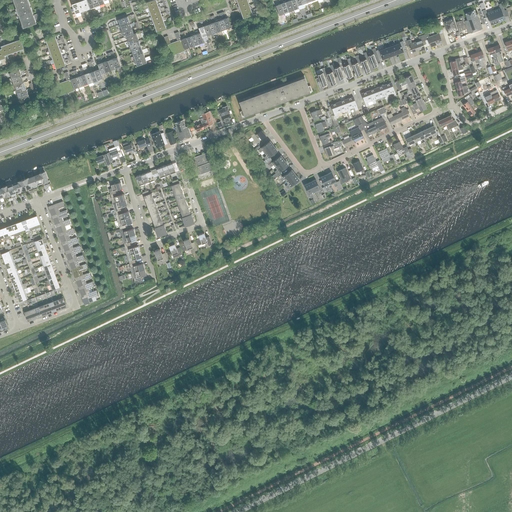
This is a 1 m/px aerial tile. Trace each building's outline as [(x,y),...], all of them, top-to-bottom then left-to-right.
[(12,0),(17,12),(31,7),(28,0),(12,0)] [(85,11),(90,9),(86,0),(83,0),(81,1),(85,11)] [(91,0),(86,0),(90,9),(94,7),(91,0)] [(291,0),(290,1),(293,11),(298,9),(298,6),(295,0),(291,0)] [(81,1),(77,2),(80,12),(85,11),(81,1)] [(238,4),(239,9),(249,5),(247,1),(238,4)] [(289,12),(293,11),(290,1),(285,2),(289,12)] [(75,14),(80,12),(77,2),(72,4),(75,14)] [(280,4),(284,14),(289,12),(285,2),(280,4)] [(504,19),(501,12),(504,11),(502,3),(498,4),(500,8),(493,11),(498,22),(504,19)] [(157,4),(148,8),(149,12),(160,8),(159,6),(158,7),(157,4)] [(279,16),(284,14),(280,4),(275,6),(279,16)] [(239,9),(241,14),(251,10),(249,5),(239,9)] [(34,15),(31,7),(17,12),(23,28),(36,23),(35,20),(41,17),(40,13),(34,15)] [(160,8),(149,12),(151,17),(161,14),(160,11),(161,10),(160,8)] [(482,10),(485,18),(488,17),(491,24),(498,22),(493,11),(487,13),(485,9),(482,10)] [(251,10),(241,14),(243,19),(253,15),(251,10)] [(464,21),(468,34),(482,29),(477,15),(475,16),(473,11),(465,14),(467,20),(464,21)] [(162,16),(161,14),(151,17),(153,22),(164,18),(163,16),(162,16)] [(117,20),(119,25),(124,23),(125,26),(130,24),(127,16),(117,20)] [(164,18),(153,22),(154,27),(164,23),(163,20),(164,20),(164,18)] [(228,18),(223,19),(226,29),(231,27),(228,18)] [(453,18),(448,20),(452,32),(457,30),(453,18)] [(223,19),(218,21),(221,31),(226,29),(223,19)] [(452,32),(448,20),(443,22),(447,34),(452,32)] [(218,21),(213,23),(217,33),(221,31),(218,21)] [(119,25),(122,32),(132,29),(130,24),(125,26),(124,23),(119,25)] [(165,26),(164,23),(154,27),(156,32),(166,28),(167,27),(166,25),(165,26)] [(213,23),(208,24),(212,34),(217,33),(213,23)] [(208,24),(204,26),(207,36),(212,34),(208,24)] [(202,38),(207,36),(204,26),(198,28),(200,32),(202,38)] [(124,37),(126,37),(134,34),(134,33),(132,29),(122,32),(124,37)] [(178,32),(177,33),(183,51),(185,51),(185,49),(189,47),(186,37),(181,39),(178,32)] [(200,32),(195,34),(199,44),(204,42),(202,38),(200,32)] [(126,37),(128,41),(133,39),(134,42),(138,40),(136,33),(134,33),(134,34),(126,37)] [(177,54),(183,51),(177,33),(175,34),(177,41),(173,42),(177,54)] [(428,33),(423,35),(424,41),(427,40),(430,47),(436,45),(433,35),(429,37),(428,33)] [(433,35),(436,45),(442,43),(438,33),(433,35)] [(415,42),(418,52),(425,50),(422,42),(424,41),(423,35),(418,37),(419,40),(415,42)] [(55,36),(45,40),(47,45),(57,41),(57,39),(56,39),(55,36)] [(171,56),(177,54),(173,42),(170,43),(168,36),(164,38),(171,56)] [(191,36),(186,37),(189,47),(194,46),(191,36)] [(20,39),(15,41),(19,51),(23,49),(20,39)] [(128,41),(131,49),(140,45),(138,40),(134,42),(133,39),(128,41)] [(413,54),(418,52),(415,42),(412,43),(410,40),(405,41),(407,47),(410,46),(413,54)] [(15,41),(10,43),(14,53),(19,51),(15,41)] [(47,45),(49,49),(58,46),(57,43),(58,43),(57,41),(47,45)] [(399,42),(394,44),(398,54),(403,52),(402,49),(399,42)] [(10,43),(5,44),(9,54),(14,53),(10,43)] [(5,44),(1,46),(5,58),(5,56),(9,54),(5,44)] [(389,46),(393,55),(398,54),(394,44),(389,46)] [(497,59),(498,62),(499,62),(499,63),(503,61),(501,54),(500,54),(499,52),(501,51),(499,44),(493,47),(496,56),(497,59)] [(131,49),(132,53),(137,52),(138,54),(143,53),(140,45),(131,49)] [(58,46),(49,49),(50,54),(61,50),(60,48),(59,48),(58,46)] [(384,48),(388,57),(393,55),(389,46),(389,47),(385,49),(384,48)] [(497,59),(496,56),(493,47),(487,49),(489,55),(492,54),(494,59),(493,59),(494,64),(499,63),(498,62),(497,59)] [(388,57),(384,48),(379,50),(382,59),(388,57)] [(50,54),(52,59),(62,55),(61,53),(62,52),(61,50),(50,54)] [(483,64),(482,61),(485,60),(484,57),(482,51),(476,53),(479,62),(482,70),(484,69),(484,67),(483,64)] [(135,61),(145,58),(143,53),(138,54),(137,52),(132,53),(135,61)] [(476,63),(479,62),(476,53),(470,55),(472,61),(475,60),(476,63)] [(372,67),(378,65),(375,57),(373,54),(368,56),(372,67)] [(63,58),(62,55),(52,59),(54,64),(64,60),(64,58),(63,58)] [(117,57),(112,59),(115,69),(120,67),(117,57)] [(146,63),(145,58),(135,61),(137,66),(146,63)] [(457,66),(460,66),(459,61),(460,61),(460,58),(455,59),(455,61),(450,62),(451,69),(457,67),(457,66)] [(112,59),(107,61),(111,70),(115,69),(112,59)] [(366,59),(360,61),(365,73),(370,71),(366,59)] [(64,60),(54,64),(56,69),(66,65),(64,62),(65,62),(64,60)] [(107,61),(102,62),(106,72),(111,70),(107,61)] [(97,64),(98,69),(99,69),(101,74),(106,72),(102,62),(97,64)] [(357,62),(352,64),(356,76),(362,74),(357,62)] [(349,64),(343,66),(347,78),(353,76),(349,64)] [(461,65),(460,66),(457,66),(457,67),(451,69),(453,76),(459,74),(458,70),(462,69),(461,65)] [(340,66),(334,68),(339,80),(344,78),(340,66)] [(99,69),(98,69),(94,70),(98,80),(103,79),(101,74),(99,69)] [(9,73),(11,78),(16,76),(17,79),(22,77),(19,70),(9,73)] [(94,70),(89,72),(93,82),(98,80),(94,70)] [(66,80),(63,82),(67,93),(74,91),(74,89),(73,89),(70,79),(67,72),(64,73),(66,80)] [(89,72),(84,74),(88,84),(93,82),(89,72)] [(323,72),(317,74),(322,86),(327,84),(323,72)] [(332,72),(327,74),(331,85),(336,83),(332,72)] [(84,74),(80,76),(83,86),(88,84),(84,74)] [(407,84),(413,81),(411,75),(404,78),(406,81),(400,84),(401,86),(407,84)] [(11,78),(14,86),(24,82),(22,77),(17,79),(16,76),(11,78)] [(60,96),(67,93),(63,82),(59,83),(57,76),(53,77),(60,96)] [(80,76),(75,77),(78,87),(83,86),(80,76)] [(75,77),(70,79),(73,89),(74,89),(78,87),(75,77)] [(305,78),(239,103),(244,115),(310,91),(305,78)] [(455,83),(456,89),(462,88),(462,87),(461,82),(465,81),(465,79),(460,80),(460,81),(455,83)] [(416,86),(413,81),(407,84),(409,89),(416,86)] [(14,86),(15,90),(20,88),(21,91),(26,89),(24,82),(14,86)] [(384,85),(387,95),(392,93),(393,96),(396,95),(391,83),(384,85)] [(388,98),(387,95),(384,85),(376,88),(380,98),(385,96),(386,99),(388,98)] [(416,86),(409,89),(412,95),(418,92),(416,86)] [(466,86),(462,87),(462,88),(456,89),(458,96),(464,95),(468,92),(466,86)] [(511,93),(511,92),(510,88),(507,90),(505,87),(502,88),(506,96),(511,93)] [(15,90),(18,98),(28,94),(26,89),(21,91),(20,88),(15,90)] [(369,91),(372,100),(373,104),(376,103),(375,99),(380,98),(376,88),(369,91)] [(367,102),(372,100),(369,91),(361,94),(366,106),(369,106),(367,102)] [(496,94),(492,96),(494,102),(500,99),(498,93),(497,91),(495,92),(496,94)] [(412,95),(415,100),(421,97),(418,92),(412,95)] [(494,102),(492,96),(490,93),(484,96),(488,105),(494,102)] [(30,99),(28,94),(18,98),(20,103),(30,99)] [(353,97),(346,99),(349,109),(354,107),(355,110),(358,110),(353,97)] [(409,106),(410,109),(424,103),(421,97),(415,100),(416,103),(409,106)] [(462,105),(466,110),(471,107),(471,106),(474,103),(470,98),(466,100),(467,101),(462,105)] [(350,112),(349,109),(346,99),(338,102),(342,112),(347,110),(348,113),(350,112)] [(337,114),(342,112),(338,102),(331,105),(335,118),(338,117),(337,114)] [(426,108),(424,103),(410,109),(413,114),(416,113),(415,110),(418,108),(420,111),(426,108)] [(477,107),(474,103),(471,106),(471,107),(466,110),(471,116),(475,112),(473,110),(477,107)] [(224,125),(228,124),(232,122),(229,114),(230,113),(227,106),(222,107),(222,109),(218,110),(220,117),(221,117),(222,121),(224,125)] [(401,112),(397,114),(400,121),(410,116),(407,109),(407,110),(406,109),(405,109),(404,107),(400,109),(401,112)] [(319,118),(318,115),(322,114),(320,110),(317,111),(316,111),(311,113),(313,120),(319,118)] [(206,127),(216,123),(211,111),(201,114),(202,118),(199,119),(201,123),(194,126),(196,132),(204,129),(207,128),(206,127)] [(400,121),(397,114),(393,116),(391,113),(386,115),(388,119),(391,125),(400,121)] [(448,123),(450,129),(456,126),(454,120),(453,120),(450,115),(444,118),(447,123),(448,123)] [(359,117),(365,129),(364,130),(367,136),(377,132),(372,122),(367,124),(364,122),(361,116),(359,117)] [(372,122),(377,132),(387,127),(384,120),(384,121),(382,117),(372,122)] [(447,123),(444,118),(438,121),(440,126),(445,124),(448,130),(450,129),(448,123),(447,123)] [(179,141),(191,137),(187,127),(186,127),(183,120),(174,123),(176,127),(175,127),(176,131),(175,131),(179,141)] [(324,130),(323,127),(326,126),(325,122),(321,123),(315,125),(318,133),(324,130)] [(433,126),(428,128),(431,135),(433,138),(434,141),(437,140),(434,133),(436,132),(433,126)] [(357,134),(351,136),(354,143),(364,138),(361,132),(358,127),(354,129),(357,134)] [(425,137),(431,135),(428,128),(422,131),(425,137)] [(247,139),(254,134),(250,129),(244,134),(247,139)] [(261,140),(266,136),(262,130),(257,134),(255,136),(257,139),(259,138),(261,140)] [(154,141),(157,148),(164,145),(163,140),(166,139),(164,133),(160,134),(159,131),(159,132),(157,131),(156,132),(155,133),(152,134),(153,137),(152,138),(153,141),(154,141)] [(176,142),(172,131),(166,133),(170,145),(176,142)] [(420,140),(425,137),(422,131),(417,133),(420,140)] [(417,133),(411,136),(414,142),(420,140),(417,133)] [(328,142),(329,141),(328,138),(329,137),(328,134),(325,135),(319,137),(322,144),(328,142)] [(354,143),(351,136),(341,141),(344,147),(354,143)] [(414,142),(411,136),(406,139),(409,145),(412,143),(414,146),(416,145),(414,142)] [(143,148),(143,146),(146,145),(147,147),(151,145),(149,139),(145,141),(144,139),(137,142),(139,150),(143,148)] [(263,150),(264,153),(273,146),(270,141),(258,150),(260,153),(263,150)] [(327,156),(332,154),(332,155),(335,154),(333,149),(338,147),(341,146),(339,141),(336,142),(331,144),(332,146),(330,147),(329,147),(324,149),(327,156)] [(131,144),(128,145),(127,142),(122,144),(123,147),(125,153),(132,150),(133,152),(136,151),(134,145),(131,146),(131,144)] [(393,145),(398,156),(403,153),(405,152),(400,142),(393,145)] [(122,156),(120,150),(118,146),(108,149),(109,152),(107,153),(109,159),(110,162),(113,161),(112,158),(119,155),(119,157),(122,156)] [(265,160),(277,151),(273,146),(264,153),(266,155),(263,157),(265,160)] [(395,166),(398,164),(393,155),(390,156),(386,149),(378,153),(383,163),(388,160),(389,162),(392,160),(395,166)] [(215,169),(209,152),(206,153),(200,156),(200,155),(194,157),(195,159),(190,161),(196,176),(200,174),(200,175),(215,169)] [(111,164),(107,153),(103,155),(95,157),(97,163),(104,160),(106,166),(111,164)] [(273,165),(275,167),(284,160),(280,155),(269,164),(271,167),(273,165)] [(378,165),(373,155),(366,158),(367,160),(366,161),(368,166),(370,165),(371,169),(378,166),(381,172),(384,170),(381,164),(378,165)] [(276,174),(288,165),(284,160),(275,167),(277,170),(274,172),(276,174)] [(361,172),(364,171),(359,161),(352,164),(354,167),(353,168),(355,171),(356,172),(360,170),(361,172)] [(172,163),(167,165),(170,174),(175,172),(172,163)] [(165,176),(170,174),(167,165),(162,167),(165,176)] [(165,176),(162,167),(157,169),(160,178),(165,176)] [(344,182),(351,179),(346,168),(337,172),(340,179),(339,179),(341,184),(345,183),(344,182)] [(286,182),(295,175),(291,170),(280,179),(281,181),(284,179),(286,182)] [(146,173),(149,182),(154,180),(151,171),(146,173)] [(39,174),(42,183),(43,183),(48,181),(45,172),(39,174)] [(338,185),(331,172),(326,175),(330,185),(333,184),(335,187),(338,185)] [(146,173),(141,175),(144,184),(149,182),(146,173)] [(37,185),(42,183),(39,174),(34,176),(37,185)] [(139,186),(144,184),(141,175),(135,177),(139,186)] [(287,189),(299,180),(295,175),(286,182),(288,184),(285,186),(287,189)] [(330,185),(326,175),(320,177),(325,188),(326,191),(329,189),(328,186),(330,185)] [(34,176),(28,178),(32,187),(37,185),(34,176)] [(32,187),(28,178),(23,180),(27,189),(32,187)] [(18,182),(21,191),(27,189),(23,180),(18,182)] [(310,182),(315,192),(317,191),(319,194),(322,193),(315,180),(310,182)] [(16,193),(21,191),(18,182),(13,184),(16,193)] [(109,191),(110,194),(118,192),(117,189),(122,188),(120,182),(111,185),(112,191),(109,191)] [(310,182),(304,185),(310,198),(313,197),(312,194),(315,192),(310,182)] [(179,183),(171,186),(173,191),(181,188),(179,183)] [(13,184),(7,186),(10,195),(16,193),(13,184)] [(2,188),(5,197),(10,195),(7,186),(1,188),(2,188)] [(115,202),(116,202),(125,200),(124,194),(118,195),(118,192),(110,194),(112,203),(115,202)] [(143,196),(145,201),(153,198),(151,193),(143,196)] [(112,203),(115,212),(122,210),(122,207),(127,205),(125,200),(116,202),(112,203)] [(52,215),(60,212),(58,208),(64,206),(62,201),(47,207),(50,213),(51,213),(52,213),(52,215)] [(60,212),(52,215),(51,216),(53,221),(53,222),(54,222),(55,222),(56,224),(63,221),(61,217),(68,215),(66,210),(60,212)] [(123,213),(122,210),(115,212),(116,215),(117,220),(130,217),(128,211),(123,213)] [(191,214),(190,213),(182,216),(182,217),(182,218),(183,221),(192,217),(191,214)] [(40,227),(39,224),(36,216),(31,218),(35,229),(40,227)] [(119,226),(120,229),(127,227),(126,224),(132,223),(130,217),(117,220),(119,226)] [(194,222),(192,217),(183,221),(185,226),(194,222)] [(35,229),(31,218),(26,220),(30,231),(35,229)] [(59,233),(66,230),(65,226),(71,224),(69,219),(63,221),(56,224),(54,224),(56,230),(56,231),(57,231),(58,231),(59,233)] [(26,220),(21,222),(24,230),(25,230),(26,232),(30,231),(26,220)] [(24,230),(21,222),(16,224),(19,232),(24,230)] [(163,225),(162,223),(154,226),(155,228),(154,228),(155,231),(165,227),(164,224),(163,225)] [(19,232),(16,224),(11,226),(14,234),(19,232)] [(11,226),(6,227),(9,236),(14,234),(11,226)] [(1,229),(4,238),(5,240),(10,238),(9,236),(6,227),(1,229)] [(122,238),(125,237),(135,234),(133,229),(128,230),(127,227),(120,229),(120,232),(122,238)] [(167,233),(165,227),(155,231),(157,236),(167,233)] [(72,228),(66,230),(59,233),(57,233),(60,239),(60,240),(61,240),(62,242),(69,239),(68,235),(74,233),(72,228)] [(198,246),(202,244),(205,243),(206,246),(212,244),(209,236),(206,237),(204,233),(198,235),(200,238),(195,240),(198,246)] [(124,243),(124,247),(132,244),(131,241),(136,240),(135,234),(125,237),(122,238),(124,243)] [(65,251),(73,248),(71,243),(77,241),(76,237),(69,239),(62,242),(61,242),(63,248),(63,249),(64,249),(65,249),(65,251)] [(33,241),(35,246),(43,243),(42,238),(33,241)] [(190,248),(192,253),(197,250),(194,242),(191,243),(189,238),(183,240),(184,243),(180,245),(183,252),(187,250),(187,249),(190,248)] [(133,247),(132,244),(124,247),(125,250),(127,255),(140,252),(138,246),(133,247)] [(175,254),(176,257),(182,254),(179,247),(176,249),(174,244),(169,246),(172,255),(175,254)] [(79,246),(73,248),(65,251),(64,251),(66,257),(67,258),(68,258),(69,260),(76,257),(75,253),(81,251),(79,246)] [(154,251),(157,260),(161,259),(162,262),(167,260),(165,253),(162,254),(160,249),(154,251)] [(1,254),(3,258),(11,255),(9,250),(1,254)] [(128,261),(129,264),(137,262),(136,259),(141,257),(140,252),(127,255),(129,261),(128,261)] [(79,266),(78,262),(84,260),(82,255),(76,257),(69,260),(67,260),(69,266),(70,266),(70,267),(71,267),(72,268),(79,266)] [(131,270),(132,273),(144,269),(143,263),(138,265),(137,262),(129,264),(131,270)] [(44,270),(52,267),(51,263),(42,266),(40,266),(42,271),(44,270)] [(79,266),(72,268),(71,269),(73,275),(73,276),(74,276),(75,276),(75,277),(83,275),(81,271),(88,269),(86,263),(79,266)] [(17,264),(15,265),(7,268),(8,273),(17,270),(19,269),(17,264)] [(132,273),(133,278),(134,281),(142,279),(141,276),(146,275),(144,269),(132,273)] [(79,286),(86,284),(85,280),(91,277),(89,272),(83,275),(75,277),(74,278),(76,284),(77,284),(77,285),(78,285),(79,286)] [(49,285),(58,282),(56,277),(48,280),(46,281),(46,286),(49,285)] [(92,281),(86,284),(79,286),(77,287),(79,293),(80,293),(81,294),(81,293),(82,295),(89,292),(88,289),(94,286),(92,281)] [(59,287),(58,282),(49,285),(51,290),(59,287)] [(16,292),(17,297),(25,294),(28,293),(27,288),(24,289),(16,292)] [(99,299),(93,301),(91,298),(97,295),(96,290),(89,292),(82,295),(81,296),(83,302),(84,302),(85,302),(85,304),(99,299)] [(27,299),(25,294),(17,297),(19,302),(27,299)] [(61,309),(62,308),(66,307),(65,304),(63,297),(58,299),(61,309)] [(56,310),(61,309),(58,299),(53,301),(56,310)] [(52,312),(56,310),(53,301),(48,303),(52,312)] [(52,312),(48,303),(43,305),(47,314),(52,312)] [(42,316),(43,316),(47,314),(43,305),(38,306),(42,316)] [(37,318),(42,316),(38,306),(34,308),(37,318)] [(32,319),(37,318),(34,308),(29,310),(32,319)] [(27,321),(32,319),(29,310),(24,312),(26,318),(27,321)] [(0,321),(3,330),(4,330),(8,328),(7,325),(5,319),(0,320),(0,321)]
